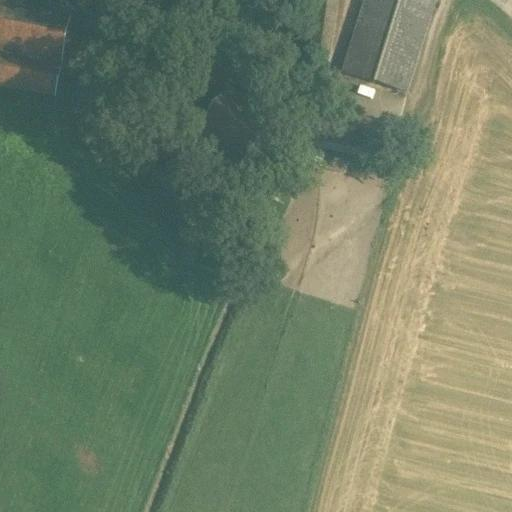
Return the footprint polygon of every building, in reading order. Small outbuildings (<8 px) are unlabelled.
[(0,0),(0,86),(55,98),(72,10),(20,0),(0,0)] [(304,14),(299,52),(331,58),(338,4),(335,3),(335,0),(293,0),(291,11),(304,14)] [(364,0),(341,75),(408,95),(436,0),(364,0)] [(216,27),(209,35),(213,38),(203,50),(239,81),(252,67),(222,41),(226,36),(216,27)] [(233,88),(197,130),(240,168),(279,125),(233,88)] [(313,149),(392,162),(398,126),(318,113),(313,149)] [(347,173),(350,162),(327,157),(324,167),(347,173)]
